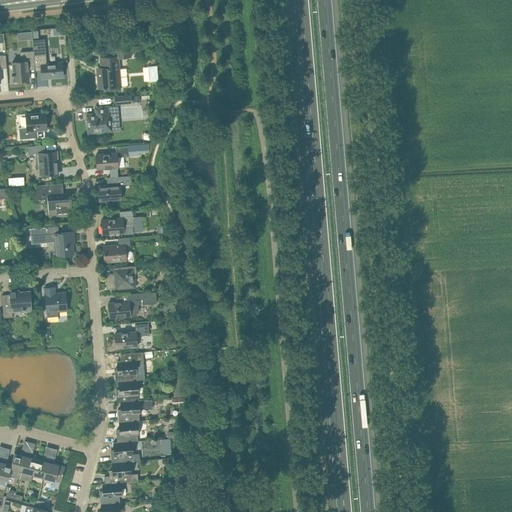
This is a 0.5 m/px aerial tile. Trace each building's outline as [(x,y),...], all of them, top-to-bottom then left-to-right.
[(124,47),(115,48),(116,56),(100,58),(101,73),(97,73),(98,88),(104,88),(104,89),(106,88),(106,87),(118,86),(118,78),(120,78),(118,58),(131,57),(130,49),(124,47)] [(28,70),(35,69),(33,53),(34,53),(34,51),(21,52),(21,62),(12,62),(13,74),(12,74),(12,76),(13,76),(14,81),(29,80),(28,70)] [(46,63),(45,52),(34,53),(33,53),(35,69),(35,71),(41,71),(42,79),(63,77),(62,62),(46,63)] [(132,94),(114,96),(115,104),(133,102),(132,94)] [(108,112),(108,106),(99,107),(99,113),(86,114),(88,133),(111,131),(110,112),(108,112)] [(34,131),(47,130),(45,112),(26,114),(27,127),(18,128),(19,139),(35,138),(34,131)] [(129,145),(129,146),(129,156),(139,155),(139,144),(129,145)] [(49,174),(50,176),(51,176),(57,175),(57,173),(59,173),(57,151),(45,152),(45,145),(27,146),(28,154),(35,154),(36,164),(38,163),(40,175),(49,174)] [(118,168),(117,158),(117,156),(129,156),(129,146),(116,147),(116,153),(96,154),(97,169),(118,168)] [(120,200),(119,185),(119,184),(131,183),(130,176),(116,177),(106,178),(110,178),(111,185),(98,186),(99,201),(120,200)] [(60,183),(40,185),(36,185),(37,200),(48,199),(50,216),(72,214),(70,194),(60,194),(60,183)] [(161,217),(158,209),(148,209),(149,217),(161,217)] [(122,222),(133,221),(134,232),(143,231),(142,216),(136,217),(136,211),(132,211),(132,210),(119,211),(120,218),(101,220),(102,234),(123,232),(122,222)] [(32,229),(33,242),(42,241),(42,242),(56,240),(57,255),(56,255),(74,254),(74,253),(72,253),(71,240),(74,239),(73,232),(59,233),(58,226),(29,228),(29,229),(32,229)] [(103,246),(105,262),(125,260),(124,247),(130,247),(129,238),(118,239),(118,245),(103,246)] [(135,265),(116,267),(116,273),(106,274),(107,289),(118,288),(118,289),(134,288),(133,274),(136,274),(135,265)] [(45,288),(47,312),(47,317),(58,316),(58,311),(67,310),(65,292),(55,293),(54,287),(45,288)] [(32,309),(30,291),(20,292),(19,290),(10,291),(10,299),(3,299),(2,295),(4,318),(13,317),(12,311),(32,309)] [(138,311),(138,305),(140,305),(140,304),(156,302),(156,292),(128,294),(129,301),(108,303),(109,317),(130,316),(130,315),(137,315),(138,311)] [(115,333),(116,348),(136,346),(136,336),(149,335),(147,324),(135,325),(135,332),(115,333)] [(115,382),(119,382),(137,380),(136,364),(141,364),(144,362),(143,352),(120,354),(121,361),(117,361),(117,362),(118,362),(118,369),(114,369),(115,382)] [(181,379),(171,380),(172,396),(182,395),(181,379)] [(139,400),(137,380),(119,382),(120,389),(116,389),(117,402),(121,402),(139,400)] [(140,414),(139,405),(143,405),(143,406),(144,408),(145,409),(153,408),(152,399),(139,400),(121,402),(121,409),(118,409),(119,422),(137,421),(139,421),(139,414),(140,414)] [(138,434),(137,421),(119,422),(120,429),(116,430),(117,442),(117,443),(132,441),(132,442),(137,441),(137,434),(138,434)] [(170,439),(162,439),(163,453),(171,453),(170,439)] [(133,454),(132,442),(132,441),(117,443),(117,442),(113,442),(113,443),(114,443),(114,450),(111,450),(112,463),(130,462),(132,462),(132,461),(140,461),(139,453),(133,454)] [(20,479),(27,451),(23,450),(22,455),(14,453),(11,464),(10,469),(11,469),(9,476),(20,479)] [(33,474),(37,459),(29,457),(30,452),(27,451),(20,479),(31,482),(33,474)] [(44,477),(49,457),(45,456),(44,461),(37,459),(33,474),(44,477)] [(10,469),(11,464),(4,462),(5,458),(2,457),(0,463),(0,477),(8,480),(9,476),(11,469),(10,469)] [(61,482),(65,466),(51,463),(53,458),(49,457),(44,477),(61,482)] [(131,475),(130,462),(112,463),(113,470),(109,470),(110,476),(104,476),(105,483),(110,483),(121,482),(121,483),(137,481),(137,475),(131,475)] [(122,496),(121,483),(121,482),(110,483),(105,483),(102,483),(102,484),(103,484),(103,491),(100,491),(101,504),(119,502),(118,496),(122,496)] [(119,511),(119,502),(101,504),(102,511),(98,511),(119,511)]
